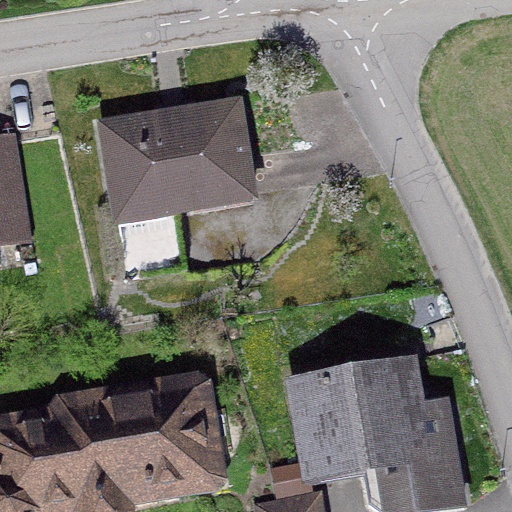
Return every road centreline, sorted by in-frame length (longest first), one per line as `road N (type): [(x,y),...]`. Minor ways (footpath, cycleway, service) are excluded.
road 1 (residential): [(511,400),(350,7)]
road 2 (residential): [(294,14),(0,52)]
